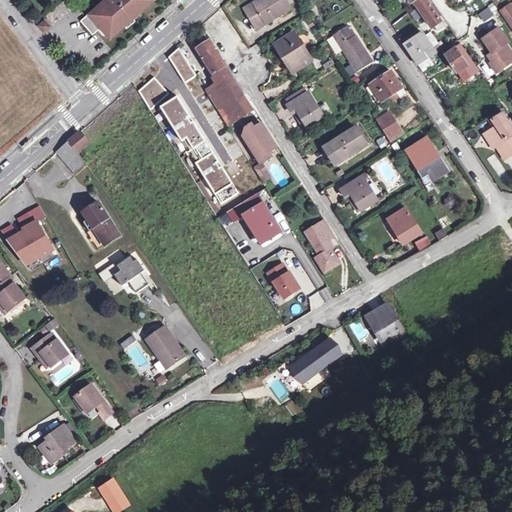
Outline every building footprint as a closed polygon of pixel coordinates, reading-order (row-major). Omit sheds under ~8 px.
[(105,0),(88,15),(81,22),(93,36),(104,26),(112,35),(148,3),(145,0),(105,0)] [(285,10),(279,0),(250,0),(264,22),(285,10)] [(427,0),(414,0),(417,4),(432,27),(441,21),(427,0)] [(492,3),(478,15),(484,22),(498,10),(492,3)] [(511,3),(500,10),(506,18),(511,14),(511,3)] [(410,13),(417,23),(422,19),(415,9),(410,13)] [(45,21),(39,27),(44,33),(50,27),(45,21)] [(335,35),(358,72),(374,62),(356,36),(354,37),(347,27),(335,35)] [(511,53),(506,45),(509,44),(510,43),(500,29),(485,39),(494,53),(491,55),(495,61),(493,62),(491,63),(498,73),(511,63),(511,53)] [(278,42),(287,56),(284,57),(293,70),(310,60),(293,32),(278,42)] [(419,64),(423,62),(437,52),(423,32),(405,44),(419,64)] [(212,41),(200,48),(214,73),(227,65),(212,41)] [(459,71),(461,70),(466,79),(479,70),(461,43),(447,53),(459,71)] [(180,48),(170,57),(186,82),(197,76),(180,48)] [(242,117),(255,109),(237,81),(230,69),(216,76),(219,81),(224,89),(242,117)] [(382,102),(385,99),(392,95),(395,100),(406,93),(392,71),(371,85),(382,102)] [(155,77),(139,91),(151,110),(169,93),(155,77)] [(224,89),(219,81),(206,89),(211,97),(228,126),(242,117),(224,89)] [(288,98),(291,103),(307,94),(303,89),(288,98)] [(296,110),(307,127),(323,117),(318,109),(308,93),(307,94),(291,103),(287,106),(292,113),(296,110)] [(388,104),(395,100),(392,95),(385,99),(388,104)] [(179,96),(162,107),(192,155),(222,203),(239,193),(223,167),(221,168),(217,162),(219,161),(195,122),(192,123),(189,118),(191,116),(179,96)] [(324,105),(318,109),(323,117),(329,113),(324,105)] [(255,109),(242,117),(246,124),(259,115),(255,109)] [(303,129),(307,127),(296,110),(292,113),(303,129)] [(506,159),(511,155),(511,149),(506,140),(511,136),(511,127),(500,110),(490,118),(497,128),(485,135),(495,148),(497,147),(506,159)] [(377,119),(390,140),(402,133),(389,113),(377,119)] [(256,128),(253,124),(247,128),(245,134),(263,163),(273,156),(270,151),(278,147),(263,123),(256,128)] [(355,126),(328,143),(339,161),(367,144),(355,126)] [(70,141),(78,153),(89,143),(80,132),(70,141)] [(429,173),(433,180),(449,170),(428,138),(410,149),(420,165),(418,167),(424,176),(429,173)] [(78,153),(70,141),(59,151),(75,175),(87,166),(78,153)] [(328,143),(323,146),(334,164),(339,161),(328,143)] [(420,165),(410,149),(408,151),(418,167),(420,165)] [(262,163),(255,168),(263,181),(270,176),(262,163)] [(429,173),(424,176),(428,184),(433,180),(429,173)] [(351,193),(361,210),(377,201),(362,176),(340,190),(345,197),(351,193)] [(277,224),(264,203),(258,193),(228,211),(235,222),(246,215),(255,230),(257,229),(265,241),(282,231),(277,224)] [(355,214),(361,210),(351,193),(345,197),(355,214)] [(446,199),(446,204),(450,206),(454,204),(454,199),(450,197),(446,199)] [(101,235),(98,237),(103,244),(104,246),(119,236),(98,203),(95,204),(93,201),(87,204),(90,208),(83,212),(88,221),(84,223),(90,232),(93,230),(97,228),(101,235)] [(18,220),(24,230),(38,223),(46,218),(40,207),(18,220)] [(394,231),(396,230),(405,243),(421,233),(406,208),(387,220),(394,231)] [(450,220),(446,213),(439,218),(443,225),(450,220)] [(336,236),(326,220),(307,232),(317,248),(318,247),(322,253),(322,255),(331,269),(341,263),(332,249),(335,247),(330,239),(336,236)] [(18,236),(9,242),(27,266),(54,251),(38,223),(24,230),(27,236),(21,240),(18,236)] [(1,231),(9,242),(18,236),(12,225),(1,231)] [(257,229),(255,230),(267,249),(286,237),(282,231),(265,241),(257,229)] [(450,238),(447,233),(438,238),(442,243),(450,238)] [(414,242),(420,251),(432,244),(427,235),(414,242)] [(331,269),(322,255),(317,258),(326,272),(331,269)] [(129,259),(118,266),(122,271),(114,276),(123,288),(129,283),(137,295),(150,287),(142,275),(145,273),(138,261),(133,264),(129,259)] [(0,286),(10,279),(12,278),(0,261),(0,286)] [(291,271),(289,272),(284,263),(269,272),(275,281),(285,298),(301,288),(291,271)] [(0,304),(8,315),(27,301),(10,279),(0,286),(0,304)] [(308,298),(315,309),(334,296),(326,286),(308,298)] [(388,302),(367,316),(374,327),(375,326),(384,339),(401,329),(396,321),(399,319),(388,302)] [(0,309),(5,317),(8,315),(0,304),(0,309)] [(349,324),(358,340),(372,333),(363,317),(349,324)] [(50,332),(59,325),(54,318),(45,326),(50,332)] [(166,330),(147,342),(161,363),(164,361),(170,369),(185,359),(166,330)] [(32,353),(40,364),(43,362),(49,370),(51,372),(69,358),(59,344),(58,345),(52,338),(32,353)] [(329,364),(317,348),(292,366),(305,383),(329,364)] [(164,361),(161,363),(167,372),(170,369),(164,361)] [(43,362),(40,364),(46,372),(49,370),(43,362)] [(76,402),(77,404),(87,417),(88,418),(98,411),(102,417),(106,423),(114,418),(92,390),(76,402)] [(87,417),(77,404),(74,406),(84,419),(87,417)] [(65,457),(63,455),(76,445),(64,429),(51,439),(53,441),(39,451),(51,467),(65,457)] [(113,511),(119,511),(130,504),(113,480),(98,490),(113,511)]
